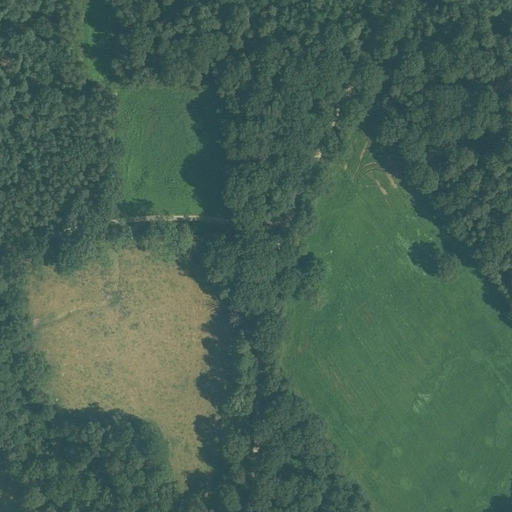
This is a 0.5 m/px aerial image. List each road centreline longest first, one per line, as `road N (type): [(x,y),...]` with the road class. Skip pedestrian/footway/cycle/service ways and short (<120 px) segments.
road 1 (track): [(253,511),(273,255),(395,0)]
road 2 (track): [(287,218),(75,224),(0,244)]
